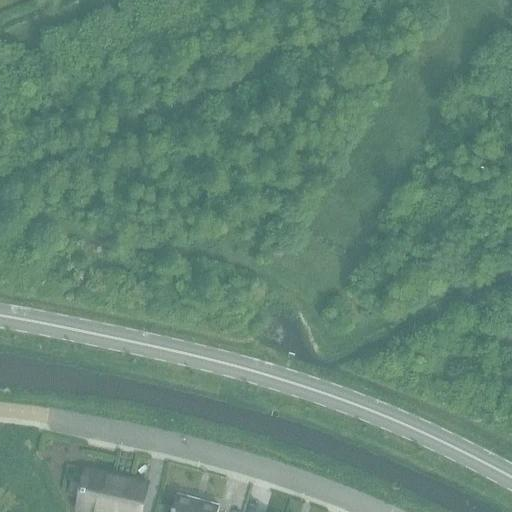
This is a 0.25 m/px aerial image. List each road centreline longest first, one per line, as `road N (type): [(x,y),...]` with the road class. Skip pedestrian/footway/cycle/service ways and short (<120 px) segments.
road 1 (residential): [(0,317),(234,364),(363,402),(511,478)]
road 2 (residential): [(43,415),(224,453),(381,511)]
